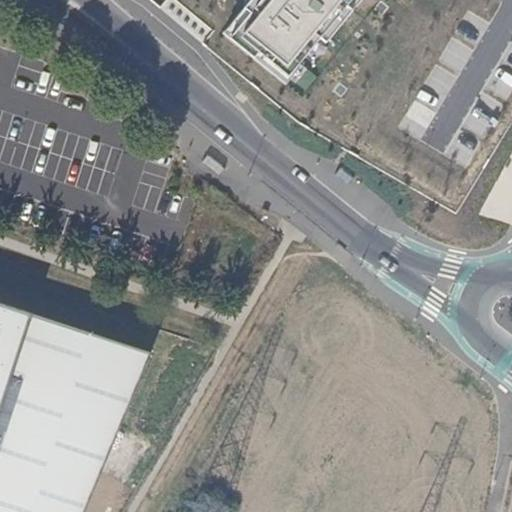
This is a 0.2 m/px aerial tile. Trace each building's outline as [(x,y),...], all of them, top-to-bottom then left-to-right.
[(334,0),(243,0),(220,27),(273,73),(334,0)] [(224,168),(208,156),(201,166),(216,177),(224,168)] [(353,179),(341,170),(339,173),(336,175),(348,185),(353,179)] [(0,437),(41,317),(0,303),(0,437)] [(0,511),(88,511),(154,354),(41,317),(0,437),(0,511)]
